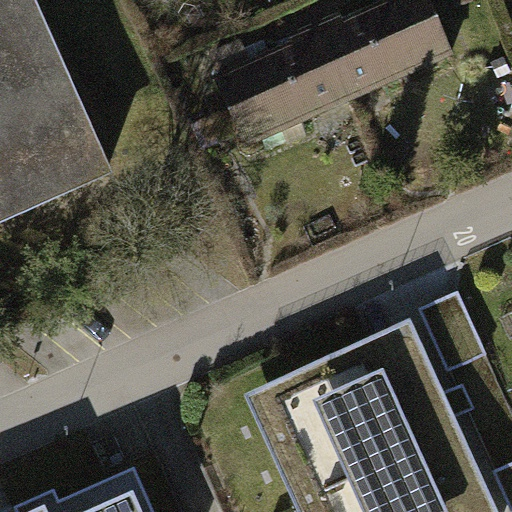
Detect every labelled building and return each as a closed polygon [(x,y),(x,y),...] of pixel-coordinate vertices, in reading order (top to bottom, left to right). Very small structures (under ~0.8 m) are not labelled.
[(0,0),(0,223),(106,176),(64,81),(61,82),(24,0),(0,0)] [(455,51),(432,0),(383,0),(385,4),(348,20),(345,14),(319,26),(351,97),(455,51)] [(351,97),(319,26),(291,38),(294,44),(252,62),(245,46),(210,62),(246,143),(351,97)] [(440,305),(420,314),(448,377),(455,374),(488,359),(459,296),(440,305)] [(511,311),(503,315),(511,335),(511,334),(511,311)] [(436,402),(405,333),(241,406),(289,511),(485,511),(447,427),(436,402)] [(473,415),(500,474),(511,468),(511,413),(488,359),(455,374),(462,390),(436,402),(447,427),(473,415)] [(163,511),(142,464),(73,496),(69,487),(13,511),(163,511)] [(495,476),(511,511),(511,468),(500,474),(495,476)]
